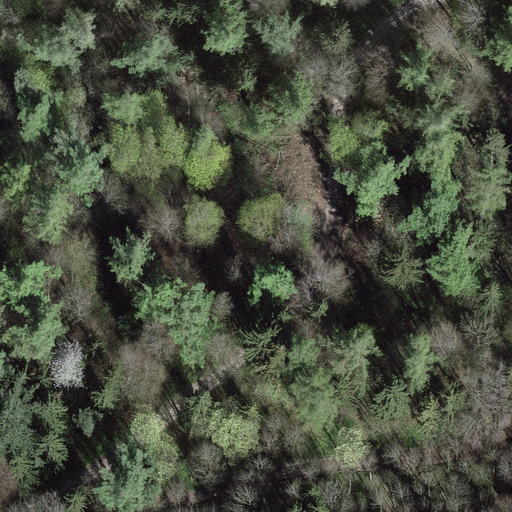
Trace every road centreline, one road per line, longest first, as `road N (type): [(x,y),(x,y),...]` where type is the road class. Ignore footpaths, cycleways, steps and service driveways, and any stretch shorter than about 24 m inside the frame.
road 1 (track): [(23,511),(203,387),(306,294),(326,243),(332,128),(344,74),(384,20),(413,0)]
road 2 (track): [(145,511),(209,488),(278,419),(413,439),(511,408)]
